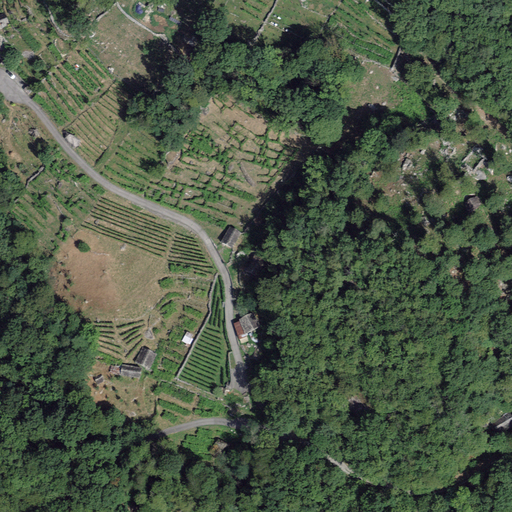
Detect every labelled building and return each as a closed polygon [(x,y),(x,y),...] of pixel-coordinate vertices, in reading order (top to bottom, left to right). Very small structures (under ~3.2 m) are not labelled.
[(5,15),(0,16),(0,29),(10,25),(5,15)] [(240,233),(227,226),(219,242),(232,249),(240,233)] [(256,267),(247,268),(240,268),(240,288),(257,288),(256,267)] [(254,313),(239,319),(240,322),(233,324),(238,337),(244,334),(260,328),(254,313)] [(142,348),(135,362),(149,368),(156,354),(142,348)] [(142,368),(122,365),(120,376),(140,379),(142,368)] [(511,418),(508,412),(490,423),(498,436),(511,427),(511,418)]
